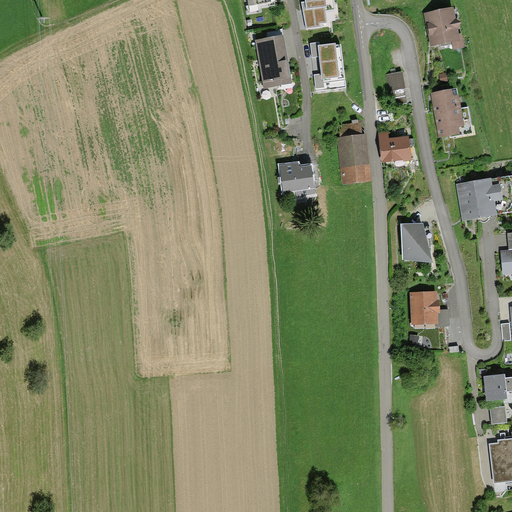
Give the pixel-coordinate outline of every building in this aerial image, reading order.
[(248,0),(249,5),(247,6),(248,14),(260,11),(262,8),(276,5),(275,2),(277,2),(276,0),(248,0)] [(305,0),(306,2),(302,2),(307,29),(321,27),(321,24),(326,23),(325,11),(334,11),(333,0),(305,0)] [(424,14),(432,46),(440,44),(441,47),(451,44),(453,49),(465,46),(462,33),(459,33),(458,29),(462,22),(457,19),(454,7),(424,14)] [(256,38),(265,86),(290,82),(282,34),(256,38)] [(310,43),(312,57),(319,56),(322,74),(314,75),(316,91),(346,88),(340,43),(319,45),(319,42),(310,43)] [(392,97),(405,95),(401,72),(388,74),(392,97)] [(446,74),(439,75),(441,85),(448,83),(446,74)] [(432,94),(440,137),(450,135),(451,137),(473,133),(468,107),(461,108),(457,89),(432,94)] [(343,184),(371,181),(366,134),(362,135),(360,123),(339,125),(340,136),(337,136),(343,184)] [(379,135),(382,162),(410,159),(408,136),(389,138),(389,134),(379,135)] [(284,192),(295,190),(296,197),(316,194),(312,164),(300,165),(299,162),(280,165),(284,192)] [(511,175),(457,184),(463,220),(497,214),(511,211),(511,175)] [(401,224),(403,260),(432,263),(430,227),(425,227),(423,223),(401,224)] [(501,250),(502,274),(511,273),(511,249),(510,250),(501,250)] [(410,293),(411,325),(437,324),(439,324),(438,313),(441,313),(441,310),(440,301),(437,301),(437,292),(410,293)] [(439,324),(437,324),(437,327),(449,326),(449,310),(441,310),(441,313),(438,313),(439,324)] [(509,323),(502,324),(503,341),(511,340),(509,323)] [(485,376),(487,400),(508,398),(508,395),(511,394),(511,376),(506,377),(506,374),(485,376)] [(490,409),(492,426),(508,424),(506,407),(490,409)] [(490,445),(494,484),(511,481),(511,432),(511,437),(511,438),(498,440),(499,444),(490,445)]
